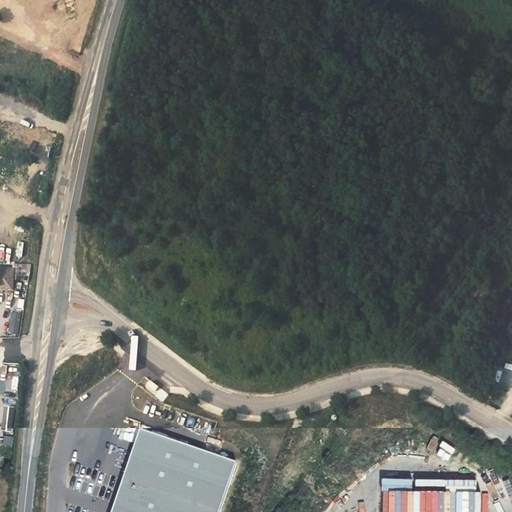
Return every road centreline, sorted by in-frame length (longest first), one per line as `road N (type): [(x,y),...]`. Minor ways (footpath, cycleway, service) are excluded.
road 1 (unclassified): [(511,436),(411,380),(366,378),(285,404),(236,404),(186,379),(96,311),(49,302)]
road 2 (tertiary): [(49,302),(61,220),(117,0)]
road 3 (tertiary): [(23,511),(49,302)]
